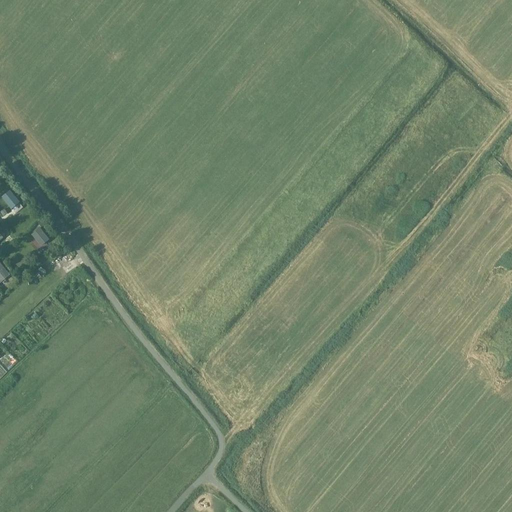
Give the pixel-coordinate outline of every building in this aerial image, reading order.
[(0,204),(12,194),(6,185),(0,190),(0,204)] [(31,218),(24,210),(7,223),(14,231),(31,218)] [(48,239),(39,228),(31,235),(40,246),(48,239)] [(14,246),(5,254),(18,269),(26,261),(14,246)] [(0,263),(0,282),(10,275),(0,263)]
